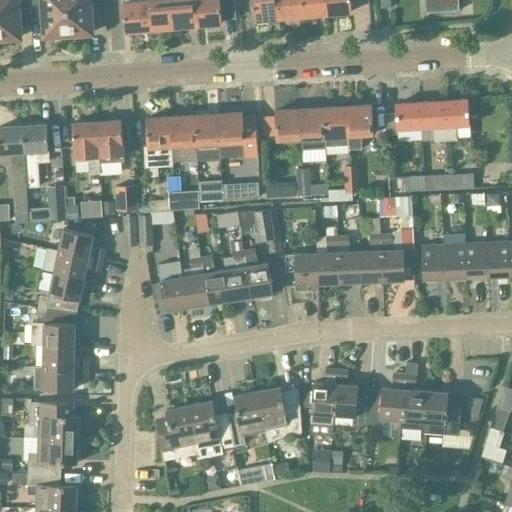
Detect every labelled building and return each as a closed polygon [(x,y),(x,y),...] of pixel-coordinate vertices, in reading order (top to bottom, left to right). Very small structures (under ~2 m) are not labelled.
[(0,0),(0,39),(9,39),(9,38),(21,38),(19,6),(31,6),(30,0),(0,0)] [(69,35),(66,0),(30,0),(31,6),(43,5),(45,36),(57,35),(57,36),(69,35)] [(66,0),(69,35),(81,34),(93,33),(90,0),(66,0)] [(146,0),(123,0),(124,4),(126,32),(150,30),(148,1),(147,1),(146,0)] [(175,28),(172,0),(146,0),(147,1),(148,1),(150,30),(175,28)] [(172,0),(175,28),(198,25),(195,0),(172,0)] [(195,0),(198,25),(223,23),(222,17),(236,16),(234,0),(195,0)] [(253,0),(255,21),(281,18),(278,0),(253,0)] [(278,0),(281,18),(304,16),(302,0),(278,0)] [(302,0),(304,16),(328,14),(326,0),(302,0)] [(351,0),(326,0),(328,14),(352,12),(351,0)] [(380,0),(381,8),(391,7),(390,0),(380,0)] [(459,0),(426,0),(427,12),(460,10),(459,0)] [(443,101),(446,140),(456,139),(455,125),(469,125),(467,99),(443,101)] [(434,141),(445,140),(446,140),(443,101),(420,102),(421,128),(433,127),(434,141)] [(398,137),(397,129),(421,128),(420,102),(396,104),(396,114),(385,114),(386,138),(398,137)] [(361,135),(374,134),(373,105),(349,107),(350,135),(349,136),(350,146),(350,149),(362,149),(361,135)] [(349,107),(324,108),(326,147),(350,146),(349,136),(350,135),(349,107)] [(324,108),(300,110),(302,138),(302,149),(326,148),(326,147),(324,108)] [(302,138),(300,110),(276,111),(278,140),(302,138)] [(244,113),(219,115),(221,143),(222,157),(258,155),(259,155),(257,116),(255,116),(244,117),(244,113)] [(219,115),(195,116),(196,145),(197,160),(222,159),(222,157),(221,143),(219,115)] [(195,116),(172,117),(173,146),(173,161),(197,160),(196,145),(195,116)] [(173,166),(173,146),(172,117),(146,119),(148,145),(144,146),(145,168),(173,166)] [(125,161),(124,146),(122,120),(97,122),(100,163),(125,161)] [(97,122),(73,123),(75,162),(89,162),(90,174),(100,174),(100,163),(97,122)] [(49,161),(47,125),(23,126),(27,187),(38,186),(37,162),(49,161)] [(0,127),(0,150),(0,154),(11,154),(14,213),(15,213),(16,223),(28,222),(26,187),(27,187),(23,126),(0,127)] [(123,162),(122,182),(135,183),(135,163),(123,162)] [(345,178),(352,177),(352,180),(358,180),(358,166),(344,166),(345,178)] [(310,168),(295,169),(296,182),(305,181),(305,184),(311,183),(310,168)] [(474,188),(473,173),(448,174),(449,189),(474,188)] [(449,189),(448,174),(424,175),(425,191),(449,189)] [(402,176),(403,192),(425,191),(424,175),(402,176)] [(180,176),(167,177),(168,192),(181,191),(180,176)] [(345,189),(346,192),(352,192),(359,192),(358,181),(358,180),(352,180),(352,177),(345,178),(345,179),(345,189)] [(296,196),(311,195),(311,183),(305,184),(305,181),(296,182),(296,196)] [(259,183),(223,185),(224,199),(259,197),(259,183)] [(139,209),(137,185),(115,186),(116,210),(139,209)] [(48,208),(27,209),(28,222),(49,221),(67,220),(64,186),(47,187),(48,208)] [(352,192),(346,192),(345,189),(329,190),(329,196),(329,201),(352,200),(352,192)] [(411,196),(379,198),(380,217),(400,215),(401,228),(412,228),(411,198),(411,196)] [(0,202),(0,219),(8,220),(8,203),(0,202)] [(275,238),(270,209),(254,212),(258,241),(275,238)] [(140,245),(154,245),(152,214),(138,215),(140,245)] [(125,246),(138,246),(137,215),(123,216),(125,246)] [(207,215),(196,216),(197,226),(208,224),(207,215)] [(393,233),(381,234),(382,243),(383,281),(405,280),(404,249),(413,249),(412,228),(401,228),(393,233)] [(106,249),(91,246),(93,235),(63,229),(59,250),(59,251),(104,260),(106,249)] [(381,234),(369,234),(370,243),(382,243),(381,234)] [(444,235),(444,244),(445,278),(467,277),(465,243),(465,234),(444,235)] [(338,235),(326,236),(327,245),(338,244),(338,235)] [(349,235),(338,235),(338,244),(350,244),(349,235)] [(326,236),(316,236),(317,253),(318,283),(319,283),(340,283),(338,252),(338,244),(327,245),(326,236)] [(510,275),(509,241),(487,242),(488,276),(510,275)] [(488,276),(487,242),(465,243),(467,277),(488,276)] [(370,251),(360,251),(361,282),(383,281),(382,243),(370,243),(370,251)] [(350,244),(338,244),(338,252),(340,283),(361,282),(360,251),(350,251),(350,244)] [(445,278),(444,244),(422,245),(423,279),(445,278)] [(86,268),(102,272),(104,260),(59,251),(59,250),(46,248),(42,269),(54,272),(84,278),(86,268)] [(244,250),(247,266),(251,296),(260,295),(260,300),(272,298),(271,293),(273,293),(269,263),(258,264),(255,248),(244,250)] [(233,256),(223,257),(225,270),(230,300),(251,296),(247,266),(244,250),(232,252),(233,256)] [(318,288),(317,253),(295,254),(285,254),(286,271),(295,271),(296,289),(318,288)] [(212,256),(202,258),(204,273),(209,303),(230,300),(225,270),(215,271),(212,256)] [(192,275),(183,277),(188,307),(209,303),(204,273),(202,258),(190,260),(192,275)] [(169,262),(158,264),(161,280),(160,280),(165,310),(188,307),(183,277),(180,260),(169,262)] [(40,295),(38,307),(77,312),(78,300),(80,300),(84,278),(54,272),(49,296),(40,295)] [(75,324),(77,312),(38,307),(36,323),(32,323),(31,344),(44,345),(74,346),(75,324)] [(43,367),(74,367),(74,346),(44,345),(43,367)] [(79,368),(90,368),(90,356),(79,357),(79,368)] [(406,373),(405,383),(416,384),(418,363),(406,362),(405,373),(406,373)] [(35,389),(43,389),(73,390),(74,367),(43,367),(35,367),(35,389)] [(337,378),(337,368),(326,367),(325,377),(337,378)] [(90,368),(79,368),(79,379),(89,379),(90,368)] [(337,368),(337,378),(348,379),(349,369),(337,368)] [(405,383),(406,373),(405,373),(394,372),(394,383),(405,383)] [(312,413),(311,422),(333,424),(334,414),(336,384),(337,378),(325,377),(325,383),(314,382),(311,413),(312,413)] [(370,390),(367,424),(379,425),(380,417),(393,418),(391,436),(400,437),(401,437),(402,427),(405,383),(394,383),(393,388),(382,387),(382,391),(370,390)] [(405,383),(402,427),(422,429),(423,429),(426,391),(416,390),(416,384),(405,383)] [(336,384),(334,414),(355,416),(354,423),(367,424),(370,390),(358,389),(358,385),(336,384)] [(288,396),(283,397),(281,386),(258,391),(266,430),(268,442),(270,441),(283,436),(302,432),(299,389),(287,391),(288,396)] [(243,435),(266,430),(258,391),(234,396),(238,412),(227,414),(233,446),(245,444),(243,435)] [(422,429),(422,432),(423,432),(444,434),(458,435),(460,417),(460,409),(461,405),(461,393),(448,392),(426,391),(423,429),(422,429)] [(473,398),(472,414),(478,414),(483,398),(473,398)] [(498,407),(511,411),(511,408),(511,402),(500,398),(498,407)] [(212,400),(190,405),(199,453),(200,458),(222,453),(221,449),(233,446),(227,414),(216,416),(212,400)] [(30,403),(30,425),(39,426),(38,438),(78,439),(79,416),(72,416),(73,405),(73,403),(31,402),(30,403)] [(170,426),(158,428),(165,460),(177,457),(199,453),(198,444),(190,405),(166,410),(170,426)] [(508,420),(495,416),(491,427),(504,432),(508,420)] [(28,473),(61,474),(61,462),(77,463),(78,439),(38,438),(38,460),(28,460),(28,473)] [(502,462),(506,449),(499,447),(486,443),(482,456),(502,462)] [(331,450),(331,462),(342,463),(343,451),(331,450)] [(314,461),(313,471),(329,472),(330,462),(314,461)] [(36,508),(76,509),(77,485),(61,485),(61,474),(28,473),(27,495),(36,495),(36,508)]
